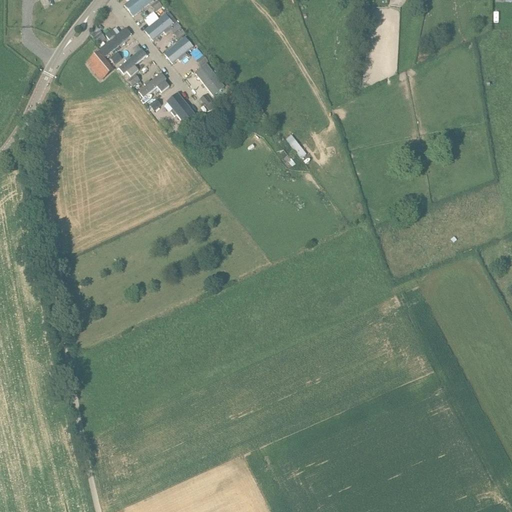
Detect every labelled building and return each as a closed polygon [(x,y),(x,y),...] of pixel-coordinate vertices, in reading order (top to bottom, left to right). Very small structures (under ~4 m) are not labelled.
[(125,0),(142,21),(149,16),(136,0),(125,0)] [(158,1),(151,7),(155,12),(162,7),(158,1)] [(145,32),(154,42),(175,24),(166,14),(145,32)] [(101,45),(105,50),(125,34),(117,24),(104,36),(107,40),(101,45)] [(180,29),(173,35),(178,40),(185,35),(180,29)] [(98,46),(105,40),(101,34),(94,40),(98,46)] [(99,53),(90,61),(104,78),(113,70),(99,53)] [(180,53),(179,54),(173,59),(176,63),(184,57),(181,53),(180,53)] [(117,54),(110,60),(114,65),(121,59),(117,54)] [(128,80),(144,67),(152,61),(147,55),(123,74),(128,80)] [(203,57),(196,63),(201,68),(208,63),(203,57)] [(134,88),(139,94),(162,75),(155,66),(139,78),(142,82),(134,88)] [(194,75),(195,75),(211,97),(223,88),(206,66),(194,75)] [(135,76),(128,82),(133,87),(140,81),(135,76)] [(194,109),(179,93),(168,99),(161,111),(173,126),(194,109)] [(200,100),(206,108),(211,103),(205,96),(200,100)] [(156,101),(149,107),(154,112),(161,106),(156,101)] [(302,160),(307,155),(297,141),(291,145),(302,160)]
